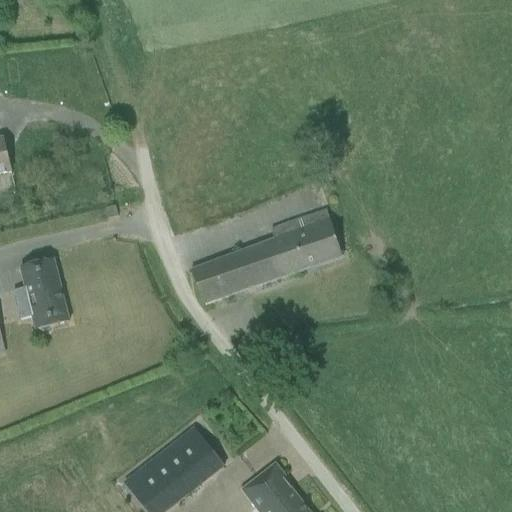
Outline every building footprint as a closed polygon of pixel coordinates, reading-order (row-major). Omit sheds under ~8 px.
[(215,94),(228,139),(292,121),(285,97),(296,94),(290,72),(215,94)] [(0,175),(11,173),(2,140),(0,140),(0,175)] [(205,222),(299,192),(290,164),(196,194),(205,222)] [(115,209),(105,211),(107,222),(117,220),(115,209)] [(342,259),(330,223),(327,215),(272,234),(275,243),(193,271),(205,306),(342,259)] [(25,289),(13,292),(20,321),(32,318),(35,331),(39,330),(43,332),(48,331),(50,328),(68,323),(53,261),(20,269),(25,289)] [(143,511),(166,511),(208,480),(223,468),(194,430),(123,485),(143,511)] [(242,491),(258,511),(307,511),(282,480),(285,478),(275,466),(242,491)]
